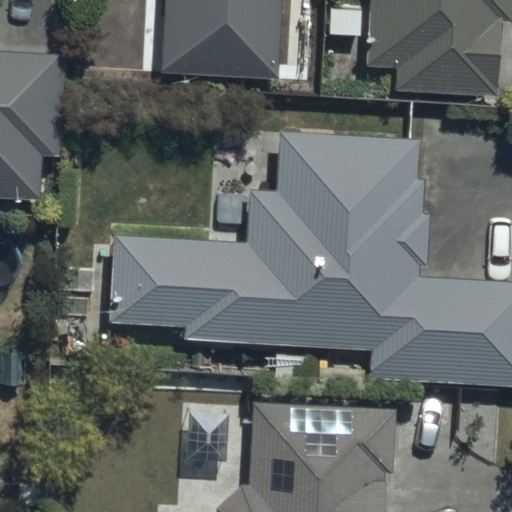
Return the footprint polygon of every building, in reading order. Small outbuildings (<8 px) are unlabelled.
[(161,0),(157,71),(276,78),(280,0),(161,0)] [(511,0),(372,0),(368,64),(398,66),(397,86),(497,94),(502,24),(511,24),(511,0)] [(0,197),(36,199),(38,159),(62,160),(68,57),(0,52),(0,197)] [(419,140),(279,132),(275,191),(250,189),(246,243),(112,235),(107,323),(185,328),(184,340),(371,351),(369,383),(511,391),(511,279),(424,274),(428,213),(421,213),(423,180),(417,179),(419,140)] [(209,511),(381,511),(383,478),(388,478),(390,410),(246,406),(243,484),(210,511),(209,511)]
